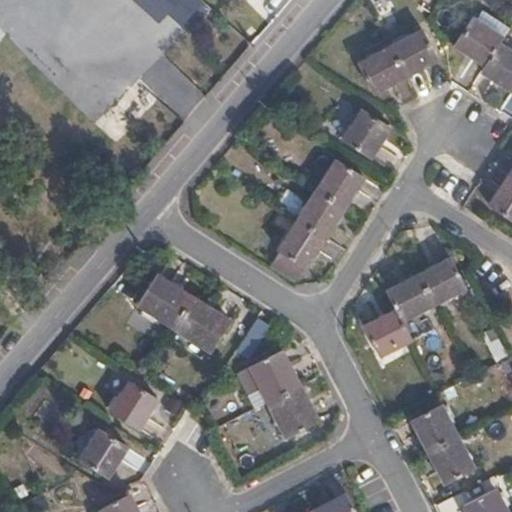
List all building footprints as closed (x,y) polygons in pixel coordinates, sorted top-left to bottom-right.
[(201,0),(131,0),(159,24),(168,15),(189,34),(212,9),(201,0)] [(476,16),(506,33),(511,23),(511,20),(484,4),(476,16)] [(502,40),(506,33),(476,16),(459,41),(489,61),(502,40)] [(392,44),(406,72),(438,55),(423,26),(392,44)] [(511,46),(502,40),(489,61),(484,68),(511,85),(511,46)] [(373,90),(406,72),(392,44),(358,62),(373,90)] [(100,118),(114,101),(105,94),(91,111),(100,118)] [(370,155),(391,122),(364,107),(344,138),(370,155)] [(318,187),(345,204),(365,174),(338,157),(318,187)] [(511,216),(511,176),(494,205),(511,216)] [(299,219),(325,235),(345,204),(318,187),(299,219)] [(0,216),(5,222),(0,227),(0,239),(4,234),(8,237),(23,220),(6,206),(0,212),(0,216)] [(281,251),(306,265),(325,235),(299,219),(280,250),(281,251)] [(297,280),(306,265),(281,251),(272,265),(297,280)] [(422,272),(436,300),(468,282),(453,255),(422,272)] [(404,316),(436,300),(422,272),(391,289),(400,308),(404,316)] [(140,306),(176,329),(196,299),(159,276),(140,306)] [(196,299),(176,329),(211,351),(231,322),(196,299)] [(415,336),(404,316),(400,308),(369,325),(382,352),(415,336)] [(270,402),(300,386),(282,350),(237,374),(249,398),(264,391),(270,402)] [(139,429),(159,397),(129,378),(109,409),(139,429)] [(318,421),(300,386),(270,402),(288,437),(318,421)] [(255,408),(270,402),(264,391),(249,398),(255,408)] [(432,449),(460,435),(444,403),(416,418),(432,449)] [(109,477),(129,445),(99,426),(79,457),(109,477)] [(477,466),(460,435),(432,449),(449,481),(477,466)] [(474,511),(511,511),(498,486),(470,502),(474,511)] [(314,511),(354,511),(345,494),(314,511)] [(103,511),(139,511),(131,495),(102,510),(103,511)]
